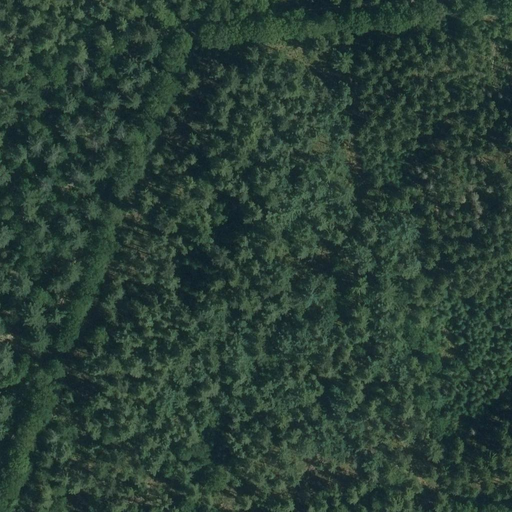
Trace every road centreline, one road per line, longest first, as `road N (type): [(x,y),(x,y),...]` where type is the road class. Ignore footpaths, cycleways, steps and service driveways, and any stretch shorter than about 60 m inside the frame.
road 1 (track): [(166,0),(168,29),(0,466)]
road 2 (track): [(0,81),(168,29),(442,0)]
